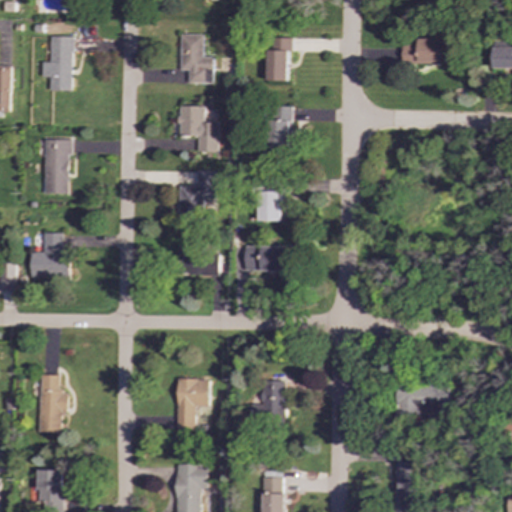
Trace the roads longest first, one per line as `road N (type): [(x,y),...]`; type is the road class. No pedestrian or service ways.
road 1 (residential): [(511,343),(315,326),(0,321)]
road 2 (residential): [(349,0),(336,511)]
road 3 (residential): [(122,511),(127,0)]
road 4 (residential): [(349,121),(511,124)]
